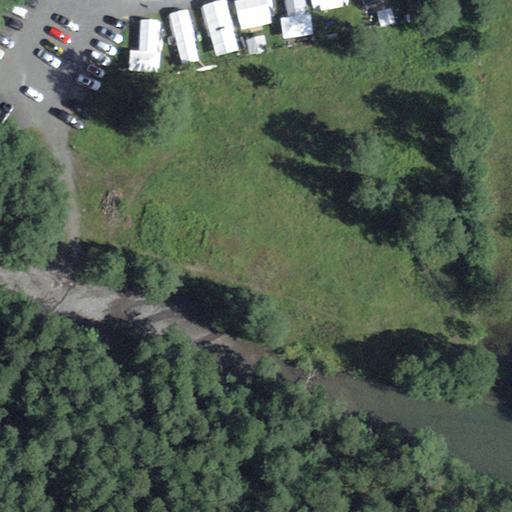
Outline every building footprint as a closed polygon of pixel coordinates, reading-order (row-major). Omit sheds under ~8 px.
[(372,16),(337,17),(338,34),(373,33),(372,16)] [(417,68),(453,68),(453,52),(417,51),(417,68)] [(400,180),(430,180),(430,152),(400,151),(400,180)] [(122,198),(102,199),(105,262),(126,261),(122,198)] [(146,231),(167,236),(174,208),(153,203),(146,231)] [(188,210),(176,262),(200,267),(212,215),(188,210)] [(250,264),(260,235),(228,225),(219,254),(250,264)] [(276,243),(255,293),(287,307),(308,257),(276,243)] [(318,290),(308,316),(339,328),(349,303),(318,290)] [(378,308),(374,340),(391,342),(395,310),(378,308)] [(417,353),(465,353),(465,336),(417,335),(417,353)]
